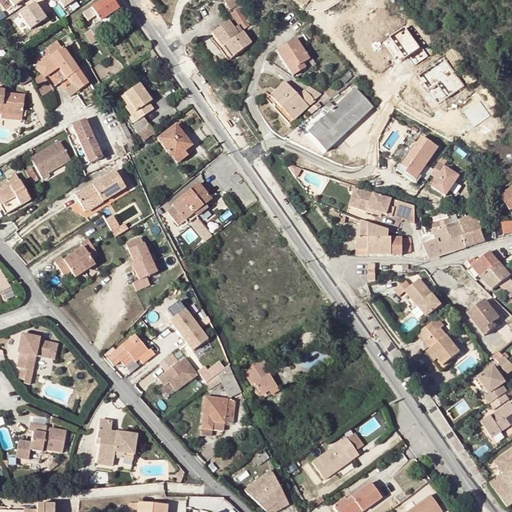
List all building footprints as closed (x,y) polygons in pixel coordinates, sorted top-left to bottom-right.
[(7,0),(13,8),(24,0),(7,0)] [(101,22),(102,21),(119,9),(112,0),(102,0),(83,14),(88,21),(96,15),(101,22)] [(223,0),(230,10),(238,4),(235,0),(223,0)] [(30,31),(46,19),(34,4),(19,15),(30,31)] [(239,9),(232,13),(242,29),(249,25),(239,9)] [(101,22),(90,29),(95,36),(106,28),(102,21),(101,22)] [(250,45),(237,27),(233,29),(228,21),(211,34),(222,48),(225,45),(233,56),(250,45)] [(288,71),(301,64),(307,60),(295,40),(276,52),(288,71)] [(230,59),(233,56),(225,45),(222,48),(230,59)] [(52,88),(65,79),(69,76),(74,83),(79,90),(88,84),(62,48),(36,66),(45,78),(52,88)] [(288,71),(292,77),(304,69),(301,64),(288,71)] [(70,86),(74,83),(69,76),(65,79),(70,86)] [(70,86),(65,90),(70,97),(79,90),(74,83),(70,86)] [(271,95),(293,120),(313,102),(304,91),(297,97),(285,83),(271,95)] [(151,101),(148,97),(139,85),(121,97),(127,106),(130,104),(136,112),(131,115),(136,122),(153,109),(148,103),(151,101)] [(318,93),(308,87),(304,91),(313,102),(321,95),(318,93)] [(0,114),(2,114),(22,117),(24,96),(4,93),(5,90),(0,89),(0,114)] [(329,115),(308,133),(325,151),(341,136),(350,145),(380,117),(355,90),(336,108),(329,101),(323,108),(329,115)] [(293,120),(271,95),(265,100),(287,125),(293,120)] [(130,104),(127,106),(126,107),(131,115),(136,112),(130,104)] [(85,119),(72,126),(91,164),(104,158),(85,119)] [(175,125),(158,139),(174,160),(184,152),(191,145),(175,125)] [(438,147),(423,137),(402,167),(409,171),(407,175),(415,180),(438,147)] [(31,159),(43,180),(50,176),(49,174),(71,161),(60,142),(31,159)] [(184,152),(174,160),(178,164),(187,156),(184,152)] [(437,163),(429,174),(436,179),(430,187),(444,197),(457,177),(437,163)] [(32,167),(25,171),(32,183),(39,180),(32,167)] [(101,201),(102,203),(126,189),(115,171),(76,195),(85,211),(101,201)] [(15,175),(0,183),(0,204),(1,206),(16,197),(21,206),(30,200),(15,175)] [(174,206),(167,212),(177,225),(185,220),(210,199),(198,184),(173,204),(174,206)] [(347,204),(364,211),(367,203),(358,200),(362,190),(354,186),(347,204)] [(511,189),(500,198),(510,212),(511,210),(511,189)] [(380,211),(379,214),(389,218),(389,217),(410,225),(410,220),(411,213),(410,209),(407,207),(406,210),(399,209),(400,204),(362,190),(358,200),(367,203),(364,211),(374,215),(376,209),(380,211)] [(16,197),(1,206),(6,214),(21,206),(16,197)] [(103,204),(102,203),(101,201),(85,211),(87,214),(103,204)] [(478,213),(481,220),(496,210),(492,204),(478,213)] [(458,223),(452,225),(447,226),(451,237),(459,236),(464,248),(485,241),(480,230),(478,224),(480,223),(479,221),(476,222),(471,214),(458,221),(458,223)] [(431,225),(432,230),(447,226),(452,225),(450,219),(431,225)] [(511,220),(500,223),(504,235),(511,232),(511,220)] [(204,242),(211,237),(200,221),(182,233),(189,243),(200,236),(204,242)] [(367,237),(389,237),(388,230),(361,221),(361,239),(357,239),(357,250),(367,250),(367,237)] [(116,238),(129,229),(126,225),(114,233),(116,238)] [(451,237),(447,226),(432,230),(431,230),(437,241),(451,237)] [(459,236),(451,237),(437,241),(423,247),(428,260),(464,248),(459,236)] [(390,255),(390,239),(391,237),(389,237),(367,237),(367,250),(369,250),(369,255),(390,255)] [(143,244),(140,238),(134,241),(136,247),(143,244)] [(83,247),(74,253),(86,270),(95,264),(91,258),(98,253),(89,239),(81,244),(83,247)] [(411,239),(390,239),(390,255),(403,256),(402,253),(411,253),(411,239)] [(156,273),(143,244),(136,247),(134,241),(128,244),(135,259),(138,258),(140,262),(137,264),(133,266),(139,281),(133,284),(136,292),(150,286),(146,278),(156,273)] [(479,278),(499,263),(489,251),(476,262),(473,258),(467,262),(479,278)] [(86,270),(74,253),(64,260),(62,257),(55,262),(65,276),(72,271),(76,277),(86,270)] [(499,263),(479,278),(492,291),(509,276),(499,263)] [(0,269),(0,294),(4,302),(15,295),(0,269)] [(442,278),(437,284),(444,291),(449,285),(442,278)] [(406,280),(400,285),(405,291),(425,318),(440,307),(419,279),(410,286),(406,280)] [(405,291),(400,285),(394,289),(399,296),(405,291)] [(467,315),(481,333),(493,323),(499,319),(485,301),(467,315)] [(184,310),(169,321),(191,352),(207,340),(184,310)] [(138,330),(146,323),(153,316),(147,311),(130,328),(133,331),(138,330)] [(438,318),(429,326),(453,362),(456,360),(454,357),(460,352),(440,328),(444,325),(438,318)] [(493,323),(481,333),(484,337),(496,328),(493,323)] [(421,345),(427,353),(442,371),(453,362),(429,326),(413,338),(419,346),(421,345)] [(51,341),(33,337),(33,339),(24,337),(25,333),(16,331),(12,350),(14,351),(12,365),(27,368),(30,353),(48,356),(51,341)] [(112,348),(112,349),(114,351),(110,355),(107,357),(114,366),(121,361),(127,368),(138,359),(142,363),(154,354),(151,350),(148,352),(135,335),(122,345),(120,342),(112,348)] [(493,356),(499,363),(505,359),(502,355),(499,351),(493,356)] [(442,371),(427,353),(423,356),(438,374),(442,371)] [(171,355),(157,366),(163,374),(157,379),(164,387),(168,384),(175,392),(197,375),(184,359),(178,363),(171,355)] [(508,374),(511,371),(511,367),(505,359),(499,363),(508,374)] [(257,361),(242,370),(242,371),(239,374),(242,379),(245,377),(251,386),(255,384),(260,393),(275,384),(269,375),(267,376),(257,361)] [(228,366),(208,382),(212,387),(220,381),(229,398),(241,393),(228,366)] [(490,393),(486,396),(484,397),(491,405),(506,394),(508,393),(503,386),(506,383),(501,375),(497,378),(495,375),(498,372),(495,368),(479,379),(490,393)] [(490,393),(479,379),(476,381),(486,396),(490,393)] [(256,396),(260,393),(255,384),(251,386),(256,396)] [(260,393),(264,399),(279,390),(275,384),(260,393)] [(506,394),(491,405),(495,411),(510,400),(506,394)] [(214,421),(224,423),(232,423),(235,401),(206,398),(202,428),(213,430),(214,421)] [(511,403),(482,424),(492,439),(511,424),(511,403)] [(369,409),(373,414),(378,410),(374,405),(369,409)] [(112,450),(121,451),(121,448),(131,449),(133,430),(114,428),(113,431),(108,430),(108,427),(109,417),(97,416),(94,440),(97,440),(95,453),(111,455),(112,450)] [(45,424),(44,426),(44,429),(40,428),(41,425),(41,422),(25,418),(24,426),(28,427),(26,436),(25,444),(37,447),(37,445),(57,450),(61,428),(45,424)] [(223,431),(224,423),(214,421),(213,430),(223,431)] [(25,444),(26,436),(13,433),(10,451),(22,454),(25,444)] [(355,435),(347,439),(357,452),(363,448),(355,435)] [(346,438),(311,463),(324,481),(359,455),(357,452),(347,439),(346,438)] [(501,471),(511,461),(511,450),(495,462),(501,471)] [(265,452),(254,460),(258,466),(269,458),(265,452)] [(511,468),(511,461),(501,471),(503,475),(510,470),(511,468)] [(271,470),(244,492),(266,511),(275,503),(281,509),(288,505),(271,470)] [(511,472),(510,470),(503,475),(490,484),(507,508),(511,503),(511,472)] [(370,483),(351,497),(346,500),(345,498),(333,507),(336,511),(354,511),(360,508),(362,511),(381,497),(370,483)] [(430,495),(406,511),(441,511),(443,511),(430,495)] [(139,504),(138,510),(138,511),(166,511),(167,506),(139,503),(139,504)] [(275,503),(266,511),(265,511),(276,511),(281,509),(275,503)]
